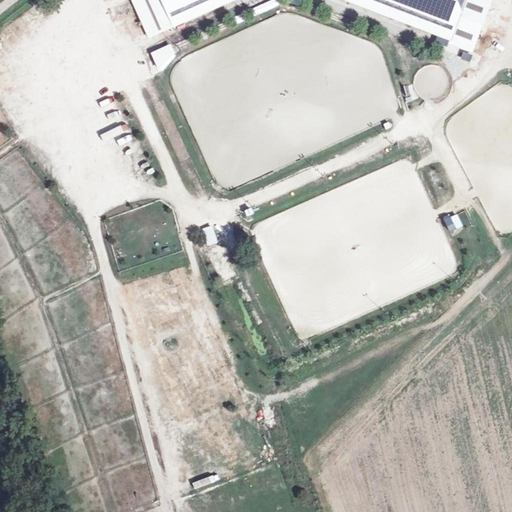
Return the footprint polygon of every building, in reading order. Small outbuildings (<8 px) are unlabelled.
[(336,0),(448,44),(464,0),(156,0),(169,28),(234,0),(336,0)] [(269,9),(278,5),(275,0),(271,0),(266,2),(269,9)] [(0,33),(4,40),(40,13),(34,5),(0,29),(0,33)] [(150,52),(156,66),(176,58),(171,44),(150,52)] [(212,225),(202,228),(206,246),(217,243),(212,225)]
